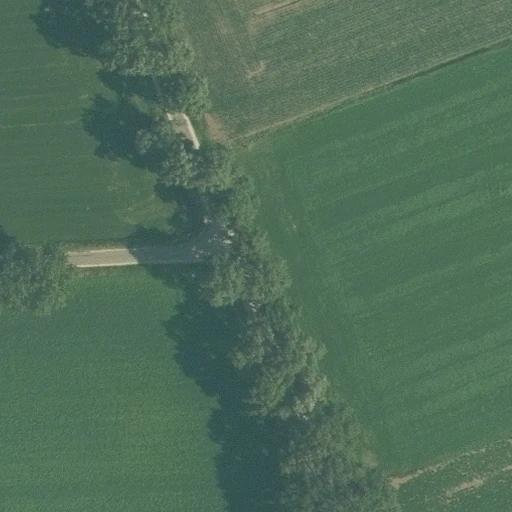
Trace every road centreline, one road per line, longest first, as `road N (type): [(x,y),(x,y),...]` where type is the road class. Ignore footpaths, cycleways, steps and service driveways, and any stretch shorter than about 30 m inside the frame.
road 1 (unclassified): [(334,511),(227,244)]
road 2 (unclassified): [(227,244),(129,0)]
road 3 (unclassified): [(0,259),(227,244)]
